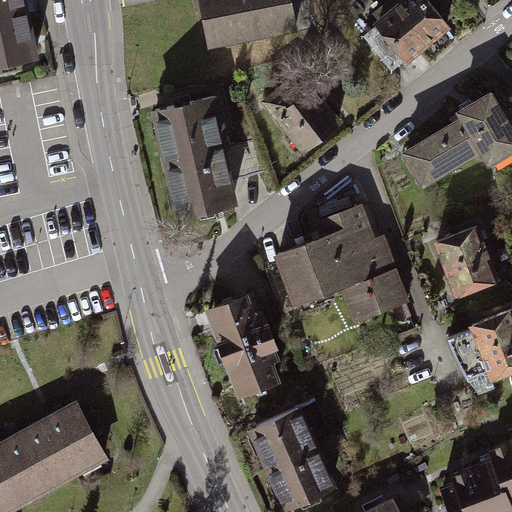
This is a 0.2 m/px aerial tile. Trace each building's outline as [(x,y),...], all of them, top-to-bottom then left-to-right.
[(0,0),(0,67),(35,58),(22,0),(0,0)] [(291,0),(198,0),(207,49),(297,33),(291,0)] [(425,0),(410,0),(369,29),(399,73),(451,36),(425,0)] [(204,71),(200,33),(171,37),(175,75),(204,71)] [(300,77),(261,104),(297,154),(337,126),(300,77)] [(228,95),(154,107),(175,224),(248,211),(228,95)] [(511,136),(483,97),(402,157),(425,187),(468,155),(483,176),(511,153),(511,136)] [(357,288),(333,300),(345,328),(412,306),(384,238),(374,241),(364,206),(335,217),(342,230),(332,238),(357,288)] [(483,224),(437,240),(456,293),(502,276),(483,224)] [(327,229),(270,257),(299,317),(333,300),(357,288),(332,238),(327,229)] [(198,313),(240,404),(285,384),(243,292),(198,313)] [(511,373),(511,317),(462,335),(480,384),(511,373)] [(0,511),(4,511),(107,461),(74,399),(0,436),(0,511)] [(246,438),(282,511),(328,489),(292,415),(246,438)] [(492,455),(429,481),(442,511),(511,511),(511,510),(511,435),(489,446),(492,455)] [(403,511),(395,494),(357,511),(403,511)]
